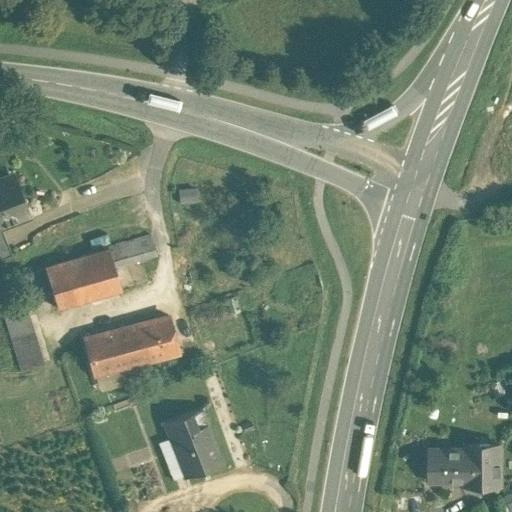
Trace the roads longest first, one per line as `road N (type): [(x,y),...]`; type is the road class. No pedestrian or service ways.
road 1 (secondary): [(341,511),(379,320),(412,207)]
road 2 (tertiary): [(0,76),(173,106)]
road 3 (tertiary): [(265,134),(324,171),(412,207)]
road 4 (tertiary): [(458,75),(383,124),(333,142)]
road 5 (secondary): [(412,207),(458,75)]
